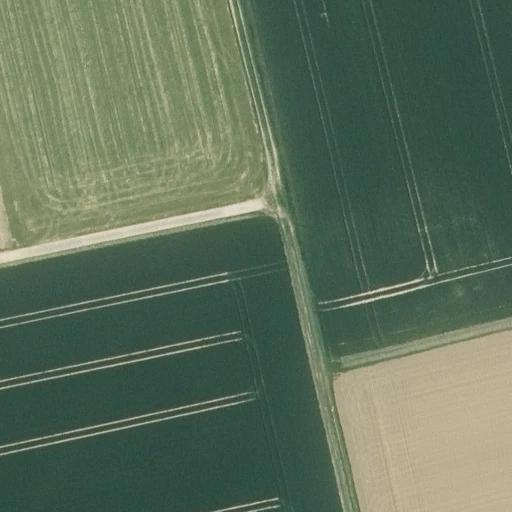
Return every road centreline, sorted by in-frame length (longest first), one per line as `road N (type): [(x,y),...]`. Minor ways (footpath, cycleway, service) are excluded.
road 1 (track): [(351,511),(274,202)]
road 2 (track): [(0,259),(274,202)]
road 3 (track): [(274,202),(226,0)]
road 4 (track): [(317,375),(511,324)]
